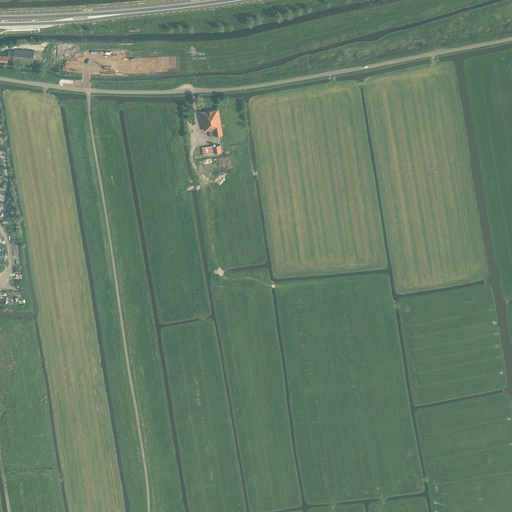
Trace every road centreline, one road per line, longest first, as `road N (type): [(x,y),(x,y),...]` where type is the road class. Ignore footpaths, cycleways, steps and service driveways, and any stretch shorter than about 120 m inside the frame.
road 1 (residential): [(0,78),(105,91),(215,89),(511,38)]
road 2 (secondary): [(110,14),(236,0)]
